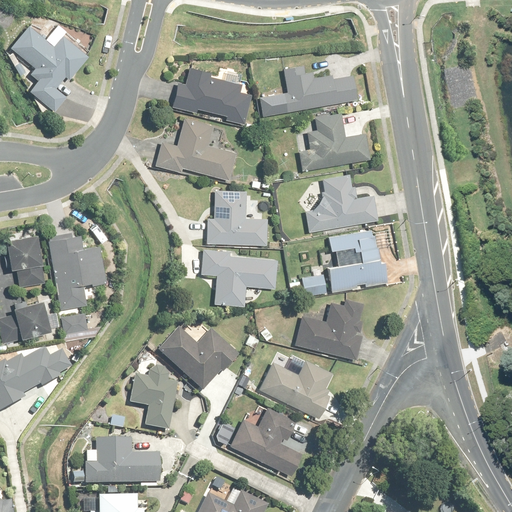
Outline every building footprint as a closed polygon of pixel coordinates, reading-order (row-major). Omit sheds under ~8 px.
[(57,89),(69,74),(73,77),(89,56),(63,35),(54,46),(28,26),(11,48),(37,68),(32,74),(39,80),(30,90),(56,111),(67,96),(57,89)] [(315,80),(314,74),(306,76),(304,66),(284,70),(288,95),(261,99),(264,117),(357,101),(353,77),(334,80),(334,77),(315,80)] [(228,121),(245,125),(251,94),(242,92),(244,86),(211,79),(212,75),(190,70),(186,86),(178,84),(172,108),(198,114),(199,109),(229,116),(228,121)] [(318,132),(308,133),(310,150),(301,152),(304,172),(370,162),(366,135),(346,138),(342,115),(316,119),(318,132)] [(181,167),(229,179),(234,162),(225,160),(227,151),(208,146),(212,128),(184,121),(178,146),(162,143),(156,165),(180,171),(181,167)] [(326,193),(315,211),(307,212),(310,231),(378,220),(374,197),(358,200),(356,188),(351,189),(349,176),(324,181),(326,193)] [(262,214),(258,214),(259,202),(246,201),(246,192),(216,191),(215,219),(209,219),(208,242),(267,245),(268,220),(262,219),(262,214)] [(380,258),(376,240),(371,241),(370,236),(360,238),(359,232),(330,237),(332,251),(336,250),(339,266),(328,268),(329,274),(302,279),(305,296),(388,282),(383,258),(380,258)] [(20,287),(45,282),(42,265),(44,264),(43,258),(39,233),(7,239),(13,270),(17,270),(20,287)] [(84,250),(81,234),(50,240),(62,310),(87,306),(84,287),(106,283),(100,247),(84,250)] [(237,253),(204,250),(203,274),(217,275),(215,303),(245,305),(247,286),(275,288),(277,261),(236,258),(237,253)] [(54,330),(46,300),(16,308),(17,313),(0,317),(0,323),(5,342),(54,330)] [(358,320),(362,306),(345,302),(344,306),(332,303),(327,321),(303,315),(296,344),(356,359),(362,336),(359,335),(363,321),(358,320)] [(62,317),(65,334),(87,330),(84,313),(62,317)] [(224,373),(239,357),(211,330),(197,345),(179,328),(159,350),(203,391),(222,371),(224,373)] [(249,334),(244,344),(257,349),(261,340),(249,334)] [(0,410),(26,398),(24,393),(41,385),(43,389),(63,380),(61,375),(72,369),(61,347),(44,355),(42,350),(31,355),(28,350),(12,358),(11,355),(0,360),(0,410)] [(333,374),(306,361),(298,376),(273,363),(260,389),(321,419),(331,398),(327,395),(329,391),(325,389),(333,374)] [(169,381),(170,375),(165,368),(157,366),(149,372),(148,378),(135,376),(130,403),(149,406),(146,425),(169,429),(177,383),(169,381)] [(258,426),(243,418),(230,444),(293,477),(302,460),(292,455),(295,450),(286,445),(298,423),(267,407),(258,426)] [(112,416),(110,426),(123,428),(125,417),(112,416)] [(158,484),(161,484),(161,453),(131,453),(131,440),(97,439),(97,452),(86,452),(86,472),(74,472),(73,482),(142,483),(142,487),(158,487),(158,484)] [(263,511),(267,505),(241,492),(234,506),(209,494),(200,511),(263,511)] [(144,511),(145,511),(138,511),(138,496),(100,496),(100,511),(92,511),(144,511)] [(2,502),(0,500),(0,511),(13,511),(12,501),(2,502)]
